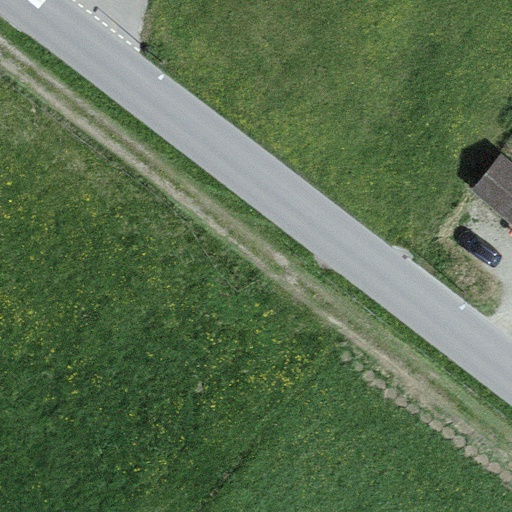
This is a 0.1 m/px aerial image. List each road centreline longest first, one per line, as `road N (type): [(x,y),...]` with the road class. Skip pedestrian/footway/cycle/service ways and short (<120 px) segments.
road 1 (track): [(0,49),(511,447)]
road 2 (tertiary): [(511,367),(21,0)]
